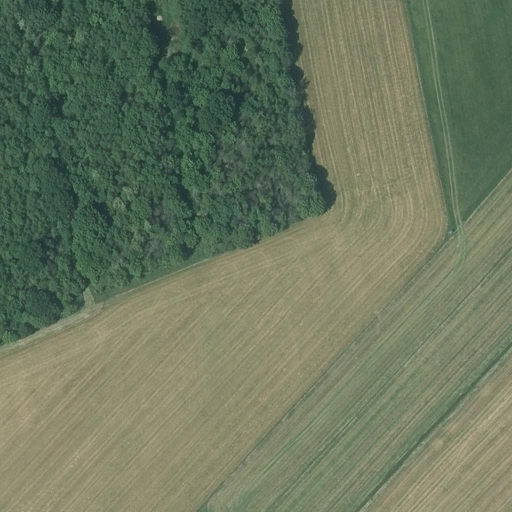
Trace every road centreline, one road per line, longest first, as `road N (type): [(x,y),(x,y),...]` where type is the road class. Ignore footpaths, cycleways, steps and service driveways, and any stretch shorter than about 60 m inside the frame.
road 1 (track): [(0,349),(200,255),(146,0)]
road 2 (track): [(90,304),(30,0)]
